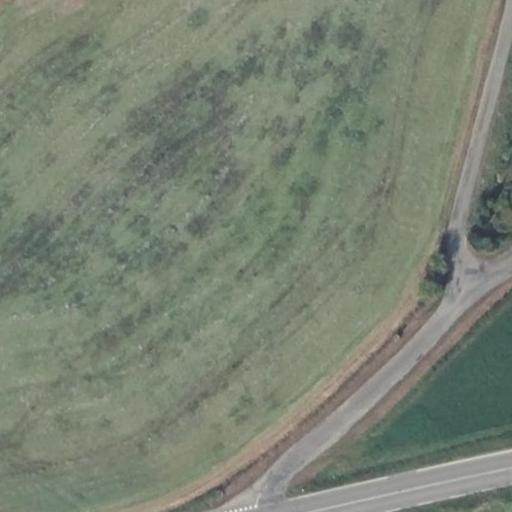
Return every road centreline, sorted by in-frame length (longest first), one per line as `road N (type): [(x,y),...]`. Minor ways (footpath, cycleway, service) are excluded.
road 1 (unclassified): [(463,302),(280,471),(249,511)]
road 2 (unclassified): [(511,14),(454,234),(463,302)]
road 3 (secondary): [(511,467),(307,511)]
